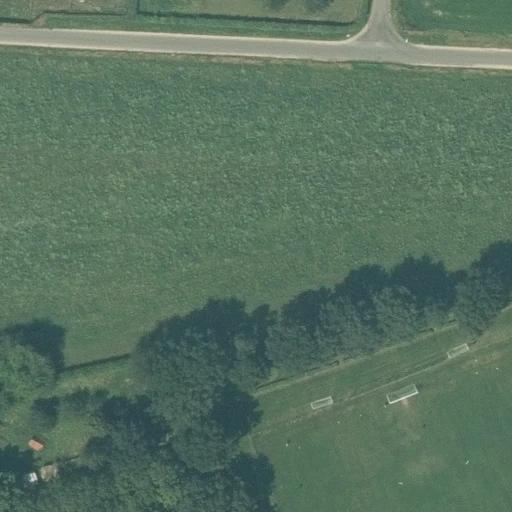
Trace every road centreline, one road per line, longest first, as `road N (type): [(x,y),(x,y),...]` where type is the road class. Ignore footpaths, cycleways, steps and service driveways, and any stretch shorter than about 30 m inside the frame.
road 1 (unclassified): [(375,52),(0,32)]
road 2 (unclassified): [(511,59),(375,52)]
